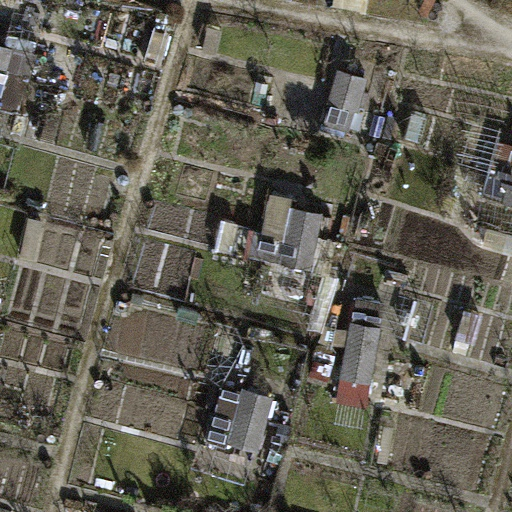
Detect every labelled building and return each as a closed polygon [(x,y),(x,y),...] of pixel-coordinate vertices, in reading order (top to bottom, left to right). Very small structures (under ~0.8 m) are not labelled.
[(369,12),(370,0),(327,0),(327,5),(369,12)] [(202,50),(219,53),(224,27),(208,24),(202,50)] [(0,102),(23,109),(40,53),(0,40),(0,102)] [(352,131),(370,74),(340,64),(322,122),(352,131)] [(486,194),(511,200),(511,142),(500,139),(486,194)] [(250,253),(314,265),(324,209),(299,205),(301,197),(270,192),(264,229),(254,228),(250,253)] [(340,400),(370,405),(387,299),(357,294),(340,400)] [(483,311),(466,307),(458,335),(475,340),(483,311)] [(261,451),(276,393),(245,384),(244,389),(224,383),(209,437),(261,451)]
